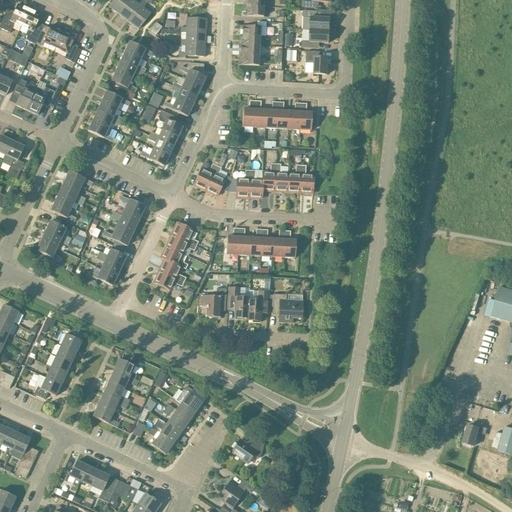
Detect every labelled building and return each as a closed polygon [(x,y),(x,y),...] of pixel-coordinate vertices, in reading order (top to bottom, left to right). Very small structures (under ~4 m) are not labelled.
[(128,0),(112,0),(108,6),(118,14),(128,0)] [(140,6),(139,4),(133,0),(128,0),(118,14),(128,22),(140,6)] [(140,6),(128,22),(139,29),(151,14),(143,8),(146,3),(142,0),(139,4),(140,6)] [(331,3),(330,0),(312,0),(312,2),(302,1),(302,8),(315,8),(315,2),(331,3)] [(21,26),(29,10),(17,5),(12,16),(5,13),(0,24),(0,28),(10,33),(14,23),(21,26)] [(264,17),(265,7),(246,6),(246,13),(243,13),(242,16),(264,17)] [(36,43),(44,26),(37,23),(41,16),(29,10),(21,26),(28,29),(23,39),(35,45),(36,43)] [(310,30),(329,31),(330,19),(316,18),(317,12),(303,11),(302,17),(303,17),(302,30),(310,30)] [(186,31),(206,32),(207,19),(187,18),(186,28),(180,28),(180,33),(186,33),(186,31)] [(155,36),(162,27),(156,23),(150,32),(155,36)] [(55,48),(63,31),(52,25),(50,29),(44,26),(36,43),(42,46),(44,43),(55,48)] [(243,36),(261,37),(261,27),(240,26),(240,29),(243,29),(243,36)] [(329,44),(329,31),(310,30),(309,42),(301,42),(301,48),(315,49),(315,43),(329,44)] [(63,31),(55,48),(67,53),(64,58),(71,62),(78,47),(72,44),(75,36),(63,31)] [(205,45),(206,32),(186,31),(186,33),(185,40),(180,40),(180,45),(185,46),(185,44),(205,45)] [(260,47),(261,37),(243,36),(243,43),(239,43),(239,46),(260,47)] [(124,52),(140,60),(143,53),(151,57),(153,53),(145,50),(145,49),(129,42),(124,52)] [(205,57),(205,45),(185,44),(185,46),(185,53),(179,53),(179,58),(185,58),(185,56),(205,57)] [(260,56),(260,47),(239,46),(239,48),(242,48),(242,55),(260,56)] [(296,57),(296,51),(287,51),(287,61),(292,62),(293,57),(296,57)] [(124,52),(120,62),(144,73),(145,69),(138,65),(140,60),(124,52)] [(327,75),(328,58),(319,58),(319,52),(306,52),(306,63),(314,64),(314,74),(327,75)] [(24,67),(28,58),(19,54),(15,63),(24,67)] [(259,66),(260,56),(242,55),(242,63),(238,62),(238,65),(259,66)] [(120,62),(115,72),(131,79),(132,80),(135,73),(142,77),(144,73),(120,62)] [(188,74),(185,80),(201,88),(205,78),(202,76),(203,65),(189,63),(186,69),(182,66),(180,71),(188,74)] [(131,79),(115,72),(111,82),(127,89),(134,93),(136,88),(129,85),(131,79)] [(0,77),(0,93),(5,96),(11,82),(0,77)] [(26,110),(34,94),(29,92),(33,83),(20,77),(12,95),(19,98),(15,105),(26,110)] [(196,98),(201,88),(185,80),(182,87),(174,83),(172,86),(196,98)] [(178,94),(176,100),(192,107),(196,98),(172,86),(170,90),(178,94)] [(34,94),(26,110),(37,116),(42,105),(48,108),(55,93),(44,88),(43,90),(37,87),(34,94)] [(106,92),(101,102),(117,109),(120,104),(127,107),(130,103),(106,92)] [(162,99),(153,95),(148,106),(157,110),(162,99)] [(192,107),(176,100),(173,106),(165,102),(163,106),(187,117),(192,107)] [(254,128),(255,101),(249,101),(249,109),(243,109),(242,127),(254,128)] [(265,128),(266,110),(260,110),(261,102),(255,101),(254,128),(265,128)] [(114,115),(117,109),(101,102),(97,111),(120,122),(122,119),(114,115)] [(276,129),(278,103),(272,102),(272,111),(266,110),(265,128),(276,129)] [(288,130),(288,112),(283,111),(283,103),(278,103),(276,129),(288,130)] [(299,130),(300,104),(295,104),(294,112),(288,112),(288,130),(299,130)] [(300,104),(299,130),(310,131),(311,113),(306,112),(306,104),(300,104)] [(97,111),(92,121),(108,128),(111,123),(118,127),(120,122),(97,111)] [(164,124),(162,130),(177,137),(182,127),(175,124),(178,119),(161,111),(158,117),(159,121),(164,124)] [(105,135),(108,128),(92,121),(87,131),(103,139),(103,138),(111,142),(113,138),(105,135)] [(151,132),(149,136),(173,147),(177,137),(162,130),(159,135),(151,132)] [(12,142),(0,136),(0,152),(5,155),(12,142)] [(168,157),(173,147),(149,136),(147,139),(155,143),(153,149),(168,157)] [(12,142),(5,155),(2,163),(11,168),(7,175),(17,180),(24,164),(17,161),(23,147),(12,142)] [(168,157),(153,149),(150,155),(142,151),(140,156),(164,167),(168,157)] [(301,158),(301,149),(289,150),(289,158),(296,158),(301,158)] [(235,160),(238,152),(231,150),(228,158),(235,160)] [(205,191),(216,167),(212,165),(208,173),(201,169),(193,185),(205,191)] [(262,181),(262,191),(274,191),(275,165),(270,165),(270,173),(262,173),(262,181)] [(276,165),(275,165),(274,191),(275,191),(286,192),(287,174),(280,174),(280,165),(276,165)] [(221,169),(216,167),(205,191),(217,196),(220,189),(227,193),(227,192),(231,179),(226,177),(224,180),(217,177),(221,169)] [(288,174),(287,174),(286,192),(287,192),(299,193),(300,167),(296,167),(295,175),(288,174)] [(300,167),(299,193),(312,194),(313,176),(305,175),(305,167),(300,167)] [(235,197),(248,198),(250,172),(245,171),(245,180),(236,179),(231,179),(227,192),(228,192),(236,193),(235,197)] [(64,182),(80,189),(82,184),(90,188),(93,183),(85,179),(68,172),(64,182)] [(250,172),(248,198),(261,199),(262,191),(262,181),(254,180),(255,172),(250,172)] [(64,182),(59,191),(83,202),(85,199),(77,195),(80,189),(64,182)] [(59,191),(55,201),(71,209),(74,203),(82,207),(83,202),(59,191)] [(121,196),(119,200),(127,204),(124,210),(140,217),(145,207),(129,200),(121,196)] [(54,202),(50,211),(66,219),(74,222),(76,219),(68,215),(71,209),(55,201),(54,202)] [(113,213),(112,216),(135,227),(140,217),(124,210),(121,217),(113,213)] [(111,216),(109,221),(117,225),(115,229),(131,236),(135,227),(112,216),(111,216)] [(50,221),(45,231),(68,242),(70,239),(63,235),(66,229),(50,221)] [(171,235),(196,247),(196,246),(198,242),(190,238),(193,231),(177,223),(171,235)] [(104,231),(102,235),(110,239),(126,246),(130,237),(131,236),(115,229),(115,230),(112,235),(104,231)] [(237,255),(239,229),(234,229),(233,234),(236,235),(236,237),(227,237),(227,234),(219,233),(218,243),(226,244),(226,255),(227,255),(226,261),(237,261),(237,255)] [(249,256),(250,238),(241,237),(241,235),(244,235),(244,229),(239,229),(237,255),(249,256)] [(260,257),(262,230),(256,230),(256,236),(258,236),(258,238),(250,238),(249,256),(260,257)] [(271,257),(272,239),(264,239),(264,236),(267,236),(267,230),(262,230),(260,257),(271,257)] [(45,232),(40,241),(57,249),(59,243),(66,247),(68,243),(68,242),(45,231),(45,232)] [(283,258),(284,231),(279,231),(278,237),(281,237),(281,240),(272,239),(271,257),(283,258)] [(284,231),(283,258),(294,258),(295,240),(287,240),(287,237),(290,237),(290,232),(284,231)] [(84,243),(87,236),(80,234),(78,240),(84,243)] [(171,235),(166,247),(182,254),(186,247),(194,251),(196,247),(171,235)] [(40,241),(36,251),(52,259),(61,263),(62,259),(54,255),(56,249),(57,249),(40,241)] [(182,255),(182,254),(166,247),(166,248),(161,258),(164,260),(177,266),(177,265),(180,266),(181,267),(185,269),(187,265),(184,263),(179,261),(182,255)] [(99,252),(97,256),(121,267),(126,257),(110,249),(107,255),(99,252)] [(97,256),(96,260),(99,261),(104,264),(101,269),(117,277),(121,267),(97,256)] [(159,271),(183,282),(185,278),(177,274),(180,267),(181,267),(180,266),(177,265),(177,266),(164,260),(159,271)] [(90,271),(88,275),(96,279),(112,287),(116,277),(117,277),(101,269),(100,270),(98,275),(90,271)] [(183,282),(159,271),(154,283),(170,290),(173,283),(181,286),(183,282)] [(511,291),(499,287),(490,317),(511,323),(511,327),(511,340),(508,354),(511,354),(511,291)] [(191,297),(194,291),(188,288),(185,294),(191,297)] [(248,301),(248,299),(239,298),(240,289),(229,288),(227,310),(235,310),(234,318),(247,319),(247,321),(248,301)] [(225,311),(226,289),(216,289),(216,297),(201,296),(200,307),(206,307),(205,317),(217,318),(217,313),(219,313),(219,311),(225,311)] [(248,301),(247,321),(260,321),(260,314),(267,314),(269,292),(258,292),(257,301),(248,301)] [(301,323),(302,302),(286,301),(286,295),(273,294),(272,311),(279,311),(278,322),(301,323)] [(0,311),(0,317),(13,323),(18,312),(22,314),(24,308),(13,303),(10,309),(3,305),(0,311)] [(0,330),(8,334),(13,323),(0,317),(0,330)] [(61,346),(76,353),(81,341),(66,334),(61,346)] [(34,347),(38,349),(43,338),(39,336),(34,347)] [(71,364),(76,353),(61,346),(56,357),(71,364)] [(66,374),(71,364),(56,357),(51,367),(66,374)] [(114,371),(138,382),(140,377),(131,373),(134,366),(119,359),(114,371)] [(61,385),(66,374),(51,367),(45,378),(61,385)] [(136,387),(138,382),(114,371),(108,382),(124,389),(127,382),(136,387)] [(0,384),(4,386),(9,375),(4,372),(0,380),(0,384)] [(162,388),(167,376),(159,373),(155,385),(162,388)] [(9,375),(4,386),(9,389),(15,377),(14,377),(11,376),(9,375)] [(55,397),(61,385),(45,378),(41,389),(37,387),(34,395),(44,400),(47,393),(55,397)] [(108,382),(103,394),(127,405),(129,400),(120,396),(124,389),(108,382)] [(180,404),(194,414),(202,403),(190,395),(193,391),(186,386),(184,391),(188,394),(180,404)] [(125,409),(127,405),(103,394),(98,405),(113,412),(116,405),(125,409)] [(187,424),(194,414),(180,404),(176,410),(168,404),(165,408),(187,424)] [(113,412),(98,405),(92,417),(108,424),(117,428),(119,423),(110,419),(113,412)] [(166,424),(180,434),(187,424),(165,408),(161,414),(170,419),(166,424)] [(145,427),(138,423),(132,435),(139,438),(145,427)] [(172,444),(180,434),(166,424),(162,431),(153,425),(151,429),(172,444)] [(479,427),(478,429),(468,426),(463,443),(473,446),(477,434),(477,433),(485,436),(487,429),(479,427)] [(511,429),(504,428),(498,452),(511,455),(511,429)] [(172,444),(151,429),(147,434),(155,440),(151,445),(165,455),(172,444)] [(12,450),(19,435),(8,430),(1,445),(12,450)] [(24,452),(27,446),(30,440),(19,435),(12,450),(23,455),(24,452)] [(263,445),(251,437),(246,444),(240,440),(231,452),(244,462),(248,455),(252,457),(253,455),(258,458),(261,454),(263,445)] [(27,446),(24,452),(36,457),(38,451),(27,446)] [(23,455),(22,457),(33,462),(36,457),(24,452),(23,455)] [(22,457),(19,463),(31,468),(33,462),(22,457)] [(80,482),(87,466),(76,461),(69,476),(80,482)] [(19,463),(17,468),(28,473),(31,468),(19,463)] [(91,487),(98,472),(87,466),(80,482),(91,487)] [(28,473),(17,468),(14,473),(26,479),(28,473)] [(113,493),(119,481),(109,477),(98,472),(91,487),(102,492),(98,499),(108,503),(107,505),(113,493)] [(218,511),(236,511),(232,509),(245,490),(251,493),(254,488),(242,479),(237,487),(229,482),(222,492),(225,494),(220,501),(224,504),(218,511)] [(119,496),(124,484),(119,481),(113,493),(107,505),(113,509),(119,496)] [(119,496),(132,502),(138,490),(124,484),(119,496)] [(0,504),(10,509),(15,497),(0,490),(0,504)] [(138,505),(148,511),(154,511),(160,504),(145,494),(138,505)] [(73,497),(71,502),(78,505),(80,500),(73,497)] [(84,502),(82,507),(89,510),(91,505),(84,502)]
